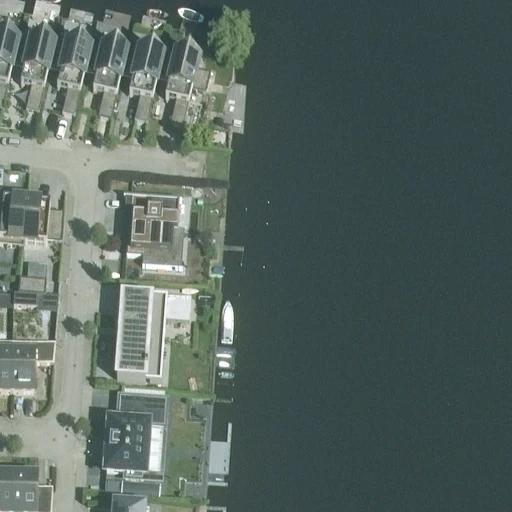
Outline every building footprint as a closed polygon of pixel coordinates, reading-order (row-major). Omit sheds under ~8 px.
[(0,112),(2,113),(18,46),(7,44),(8,40),(0,38),(0,112)] [(25,114),(38,117),(54,49),(43,47),(44,43),(24,39),(17,68),(25,70),(20,88),(31,90),(25,114)] [(61,117),(74,120),(90,53),(80,50),(80,47),(60,42),(53,71),(61,73),(56,91),(67,94),(61,117)] [(98,121),(110,124),(126,56),(116,54),(117,50),(96,46),(89,75),(97,77),(93,95),(103,97),(98,121)] [(134,124),(147,127),(162,60),(152,57),(153,54),(132,49),(125,78),(133,80),(129,98),(139,101),(134,124)] [(196,73),(199,63),(188,61),(189,57),(168,52),(161,82),(169,84),(165,102),(175,104),(170,128),(183,131),(191,94),(205,97),(210,77),(196,73)] [(0,248),(23,251),(23,246),(22,246),(26,206),(4,203),(5,194),(0,193),(0,248)] [(181,203),(123,199),(123,200),(130,201),(129,218),(132,218),(131,229),(128,229),(126,259),(144,260),(145,254),(172,256),(173,234),(176,234),(175,247),(199,248),(202,209),(179,208),(179,204),(181,204),(181,203)] [(50,208),(26,206),(22,246),(23,246),(46,248),(46,246),(61,247),(64,216),(49,215),(50,208)] [(17,297),(37,299),(45,299),(46,284),(19,282),(17,297)] [(37,299),(17,297),(13,297),(13,310),(37,311),(37,299)] [(146,359),(162,360),(165,323),(189,325),(190,302),(122,297),(116,383),(145,385),(146,359)] [(0,396),(11,397),(12,347),(0,346),(0,396)] [(11,397),(34,397),(34,368),(53,368),(55,347),(12,347),(11,397)] [(119,400),(117,426),(109,425),(108,444),(106,444),(105,456),(107,456),(106,475),(125,477),(124,482),(142,483),(142,477),(161,478),(166,403),(119,400)] [(0,511),(12,511),(12,479),(7,478),(7,474),(0,473),(0,511)] [(16,479),(12,479),(12,511),(50,511),(52,492),(36,492),(37,479),(31,479),(31,474),(16,474),(16,479)] [(107,485),(106,498),(121,499),(122,486),(107,485)] [(122,486),(121,499),(159,502),(160,489),(122,486)] [(124,501),(123,511),(140,511),(142,511),(143,502),(124,501)]
